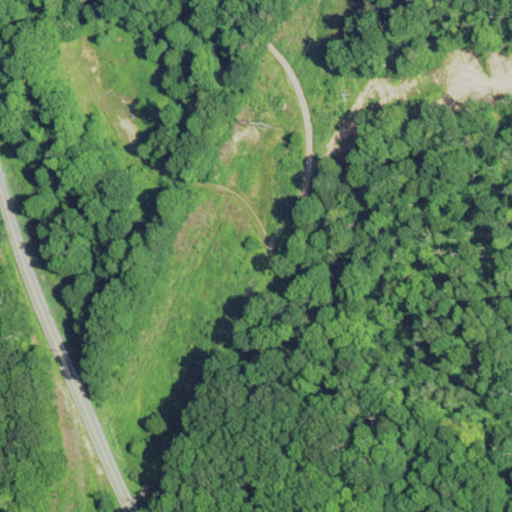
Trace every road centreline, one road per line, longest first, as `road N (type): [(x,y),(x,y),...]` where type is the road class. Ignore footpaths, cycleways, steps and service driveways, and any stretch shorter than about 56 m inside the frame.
road 1 (track): [(394,511),(329,320),(243,204),(111,107),(141,0)]
road 2 (tertiary): [(132,511),(41,300),(0,170)]
